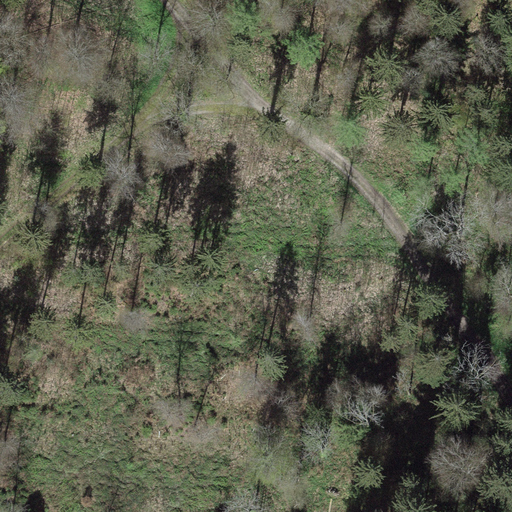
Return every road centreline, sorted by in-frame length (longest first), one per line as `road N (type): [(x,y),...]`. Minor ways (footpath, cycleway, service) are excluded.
road 1 (track): [(511,387),(372,193),(258,106),(185,24)]
road 2 (track): [(185,24),(176,66),(134,127),(0,242)]
road 3 (track): [(258,106),(197,105),(134,127)]
